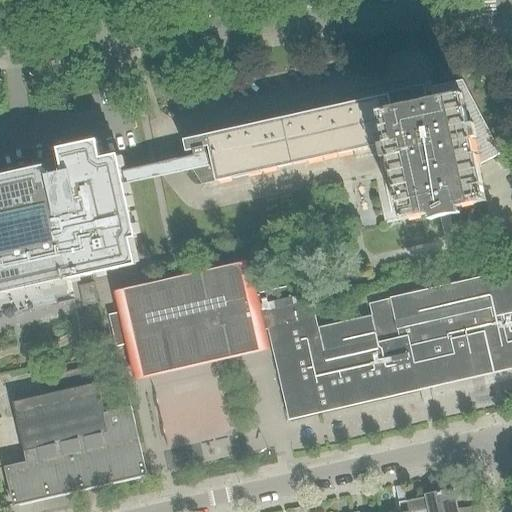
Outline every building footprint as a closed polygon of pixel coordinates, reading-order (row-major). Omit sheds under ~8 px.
[(384,148),(401,221),(427,215),(429,222),(459,215),(458,209),(486,203),(478,168),(501,155),(462,83),(429,91),(431,102),(377,114),(374,101),(183,143),(189,169),(200,188),(384,148)] [(58,149),(63,173),(49,176),(37,178),(46,219),(56,217),(57,222),(57,227),(58,227),(70,280),(137,265),(131,240),(137,239),(118,155),(102,159),(97,141),(58,149)] [(0,296),(70,280),(58,227),(57,227),(57,222),(56,217),(46,219),(37,178),(49,176),(48,170),(46,171),(45,166),(0,176),(0,296)] [(271,350),(266,331),(268,330),(289,421),(511,369),(511,272),(485,279),(484,277),(390,299),(370,304),(372,316),(318,328),(308,283),(260,294),(261,296),(257,297),(249,261),(114,292),(119,314),(110,316),(117,347),(126,345),(135,381),(271,350)] [(80,288),(84,307),(97,304),(93,285),(80,288)] [(341,303),(314,309),(319,327),(345,320),(341,303)] [(42,378),(46,396),(14,404),(27,463),(7,467),(16,504),(71,491),(72,492),(87,488),(98,486),(114,482),(120,480),(105,415),(98,383),(96,383),(97,385),(88,387),(84,368),(42,378)] [(130,409),(105,415),(120,480),(145,475),(130,409)] [(425,499),(406,503),(408,511),(469,511),(469,509),(457,510),(453,491),(424,498),(425,499)] [(408,511),(406,503),(399,505),(399,511),(408,511)]
